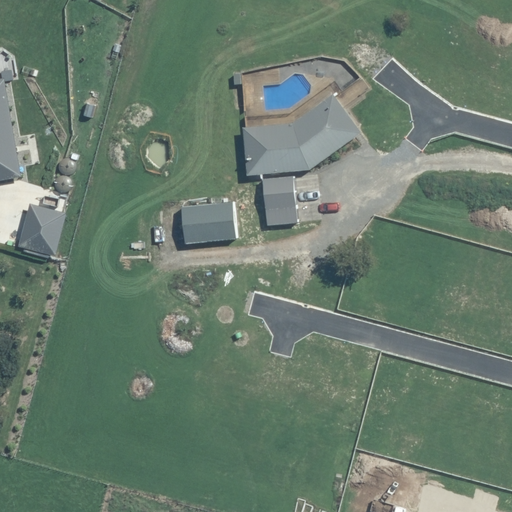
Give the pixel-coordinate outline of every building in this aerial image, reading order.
[(0,178),(23,175),(9,79),(0,80),(0,178)] [(245,127),(249,174),(313,168),(363,130),(336,95),(298,123),(245,127)] [(296,178),(266,179),(268,226),(298,225),(296,178)] [(63,210),(34,201),(20,248),(49,257),(63,210)] [(237,203),(183,209),(187,243),(241,237),(237,203)]
